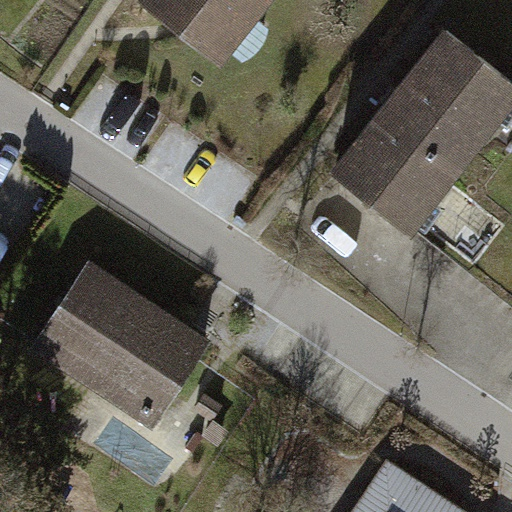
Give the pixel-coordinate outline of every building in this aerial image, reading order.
[(158,0),(233,58),(278,0),(158,0)] [(345,167),(430,232),(511,125),(511,62),(457,21),(345,167)] [(0,223),(9,209),(0,202),(0,223)] [(89,268),(42,340),(157,417),(205,346),(89,268)] [(461,511),(390,466),(360,511),(461,511)]
